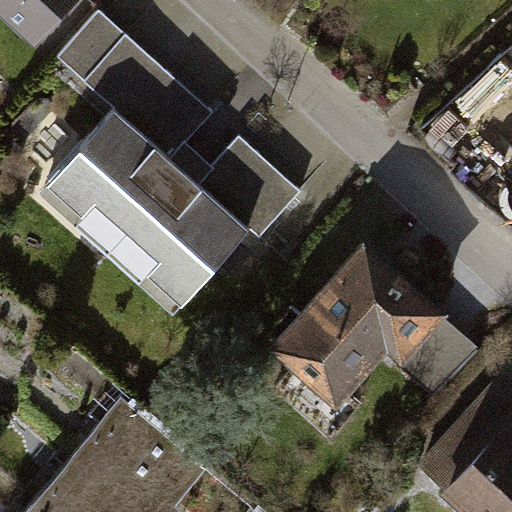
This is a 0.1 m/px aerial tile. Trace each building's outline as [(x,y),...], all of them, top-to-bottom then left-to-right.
[(94,0),(5,0),(54,44),(94,0)] [(217,117),(104,15),(55,70),(111,120),(34,206),(171,328),(249,241),(264,254),(310,204),(245,146),(208,187),(178,160),(217,117)] [(432,303),(356,231),(262,330),(337,402),(432,303)] [(0,302),(13,287),(0,275),(0,302)] [(450,309),(411,346),(441,379),(481,342),(450,309)] [(209,464),(127,393),(22,511),(166,511),(171,506),(209,464)] [(511,511),(511,424),(502,415),(439,481),(472,511),(511,511)]
